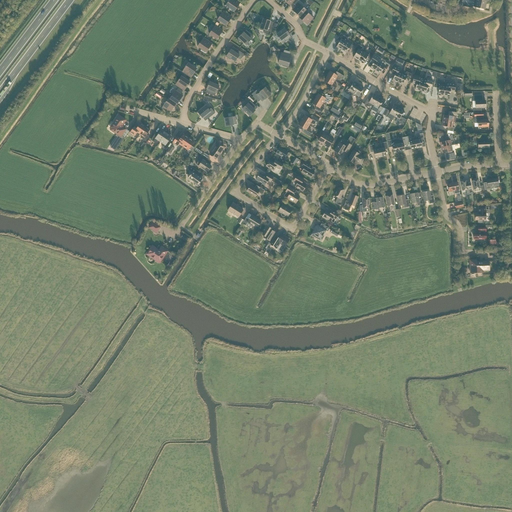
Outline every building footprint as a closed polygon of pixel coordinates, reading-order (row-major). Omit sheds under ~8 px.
[(234,11),(240,3),(236,0),(229,0),(226,6),(230,8),(229,9),(233,12),(234,11)] [(305,11),(306,11),(306,10),(298,3),(292,10),(300,17),(305,11)] [(217,20),(226,26),(232,17),(223,11),(217,20)] [(313,18),(306,11),(305,11),(300,17),(299,18),(307,25),(313,18)] [(262,19),(260,24),(261,23),(261,24),(260,28),(265,30),(264,33),(269,35),(274,23),(268,21),(268,20),(263,19),(262,19)] [(209,28),(212,30),(209,34),(217,40),(223,31),(215,25),(214,27),(212,25),(209,28)] [(279,33),(277,35),(280,39),(283,43),(287,40),(291,37),(289,35),(288,33),(288,32),(285,28),(284,29),(284,28),(279,31),(280,31),(281,32),(279,33)] [(242,42),(246,45),(253,37),(246,30),(242,34),(241,34),(242,35),(238,38),(239,39),(238,39),(242,43),(242,42)] [(341,50),(346,42),(348,38),(341,34),(337,39),(340,41),(336,47),(341,50)] [(203,38),(203,39),(200,37),(198,40),(200,43),(197,47),(202,49),(201,50),(205,53),(206,52),(206,53),(212,44),(203,38)] [(341,50),(346,53),(350,47),(352,49),(356,43),(353,41),(351,45),(346,42),(341,50)] [(357,51),(353,57),(358,60),(363,52),(361,51),(363,47),(358,44),(354,50),(357,51)] [(226,57),(230,60),(231,60),(230,60),(231,59),(235,62),(238,57),(241,59),(244,54),(233,47),(230,52),(229,51),(229,52),(227,56),(227,57),(226,57)] [(289,61),(291,56),(289,55),(283,54),(278,52),(277,54),(276,58),(280,59),(278,64),(283,65),(283,66),(282,66),(287,68),(287,67),(287,66),(288,66),(289,62),(290,62),(289,61)] [(358,60),(363,64),(367,57),(369,59),(373,54),(370,52),(368,55),(363,52),(358,60)] [(380,62),(382,59),(375,55),(371,60),(374,62),(370,68),(375,71),(380,62)] [(375,71),(380,74),(384,68),(386,69),(390,64),(385,61),(383,64),(380,62),(375,71)] [(182,72),(191,78),(197,69),(196,68),(197,67),(193,65),(192,66),(188,63),(182,72)] [(402,74),(398,72),(400,69),(394,66),(391,72),(395,74),(392,80),(397,83),(402,74)] [(335,74),(330,71),(327,76),(335,81),(336,79),(339,80),(341,78),(342,79),(344,76),(336,72),(335,74)] [(402,74),(397,83),(403,85),(406,78),(409,80),(411,74),(406,72),(405,75),(402,74)] [(423,82),(420,81),(421,78),(420,77),(414,75),(412,83),(416,85),(415,90),(420,91),(423,82)] [(175,85),(184,91),(190,82),(181,76),(175,85)] [(334,91),(336,87),(337,86),(334,82),(335,81),(327,76),(324,81),(329,85),(328,87),(327,87),(334,91)] [(433,81),(430,80),(428,79),(427,80),(426,83),(423,82),(420,91),(426,93),(428,86),(431,87),(433,81)] [(439,88),(438,95),(444,96),(445,86),(440,85),(440,81),(437,80),(436,87),(439,88)] [(208,87),(206,92),(215,96),(219,86),(215,84),(215,83),(211,81),(210,81),(211,81),(210,82),(208,86),(207,86),(207,87),(208,87)] [(359,85),(354,82),(350,88),(347,86),(344,92),(348,95),(350,92),(353,94),(359,85)] [(444,96),(449,97),(450,90),(454,90),(455,84),(451,83),(451,87),(445,86),(444,96)] [(360,94),(364,88),(359,85),(353,94),(358,97),(356,100),(359,101),(362,96),(360,94)] [(261,87),(252,94),(258,102),(261,100),(262,101),(271,95),(270,94),(271,93),(271,94),(272,93),(268,89),(267,90),(265,88),(263,89),(261,87)] [(176,104),(177,105),(183,96),(175,91),(169,99),(176,104)] [(323,97),(318,94),(315,99),(323,103),(324,102),(328,103),(329,101),(330,101),(332,97),(325,93),(323,97)] [(379,97),(373,94),(370,100),(367,99),(364,104),(369,107),(371,104),(374,106),(379,97)] [(475,101),(476,108),(474,108),(474,112),(481,112),(481,108),(486,108),(485,101),(482,101),(481,99),(482,99),(482,95),(474,95),(474,101),(475,101)] [(379,97),(374,106),(371,110),(379,114),(383,107),(380,106),(384,100),(379,97)] [(170,112),(176,104),(169,99),(168,98),(162,107),(170,112)] [(321,113),(324,109),(324,108),(322,105),(323,103),(315,99),(312,104),(318,107),(316,110),(316,109),(315,110),(321,113)] [(250,116),(253,112),(253,113),(254,112),(253,112),(255,111),(255,110),(257,108),(250,101),(242,109),(246,112),(245,113),(248,117),(249,116),(248,116),(249,115),(250,116)] [(399,108),(394,105),(390,111),(388,110),(385,116),(393,120),(394,117),(399,108)] [(206,106),(198,112),(201,116),(200,116),(201,116),(205,121),(215,113),(211,108),(209,110),(206,106)] [(401,117),(404,111),(399,108),(394,117),(397,118),(396,121),(403,126),(406,120),(401,117)] [(451,112),(450,116),(444,115),(443,120),(453,122),(455,122),(457,113),(451,112)] [(474,117),(475,122),(478,122),(478,127),(488,127),(488,120),(483,120),(483,116),(483,113),(474,113),(474,117)] [(310,119),(305,115),(302,120),(309,125),(310,123),(314,124),(315,124),(316,122),(317,123),(319,120),(312,115),(310,119)] [(110,147),(115,150),(124,137),(122,135),(125,130),(122,128),(122,125),(125,120),(119,116),(111,127),(111,130),(118,135),(110,147)] [(231,125),(237,124),(236,116),(225,118),(226,126),(231,125)] [(302,120),(298,125),(304,129),(302,131),(309,136),(311,133),(309,132),(311,130),(308,127),(309,125),(302,120)] [(454,127),(452,127),(453,122),(443,120),(442,126),(448,127),(448,131),(454,131),(454,127)] [(145,126),(140,123),(136,129),(133,127),(129,133),(134,136),(137,132),(140,134),(145,126)] [(147,134),(150,129),(145,126),(140,134),(142,136),(141,138),(145,141),(149,136),(147,134)] [(166,133),(161,130),(158,134),(156,133),(151,140),(155,143),(158,140),(160,142),(166,133)] [(168,141),(171,137),(166,133),(160,142),(163,143),(162,146),(166,149),(171,143),(168,141)] [(328,136),(323,133),(318,141),(323,144),(328,136)] [(425,147),(424,140),(422,133),(417,135),(418,139),(415,140),(417,149),(422,147),(425,147)] [(177,136),(176,137),(173,142),(178,146),(179,144),(183,146),(189,138),(183,134),(180,138),(177,136)] [(451,145),(450,140),(453,139),(452,135),(445,137),(446,141),(440,142),(441,148),(451,145)] [(323,144),(329,148),(334,139),(328,136),(323,144)] [(411,149),(411,150),(417,149),(415,140),(412,140),(411,136),(405,137),(408,150),(411,149)] [(405,137),(402,138),(402,139),(400,140),(396,139),(399,152),(405,151),(408,150),(405,137)] [(478,149),(489,148),(489,141),(483,141),(482,137),(473,138),(473,144),(478,144),(478,149)] [(190,147),(194,142),(189,138),(183,146),(187,149),(185,151),(190,154),(194,149),(190,147)] [(388,148),(392,147),(394,153),(399,152),(396,139),(393,140),(387,141),(388,148)] [(348,152),(351,145),(346,142),(344,146),(340,143),(334,151),(341,155),(345,150),(348,152)] [(381,157),(386,156),(385,150),(388,149),(386,142),(381,143),(382,148),(379,148),(381,157)] [(216,159),(224,148),(218,143),(210,155),(216,159)] [(375,158),(381,157),(379,148),(376,149),(375,144),(369,146),(371,153),(374,152),(375,158)] [(447,159),(455,158),(454,153),(452,154),(452,151),(453,151),(451,145),(441,148),(442,153),(446,152),(447,155),(446,155),(447,159)] [(209,156),(203,152),(203,153),(196,147),(194,150),(201,155),(207,159),(209,156)] [(289,156),(290,154),(288,153),(279,147),(276,153),(281,156),(280,158),(283,160),(286,155),(289,156)] [(361,164),(364,158),(359,155),(359,154),(361,152),(355,148),(347,159),(354,163),(355,161),(361,164)] [(198,160),(198,161),(196,164),(207,172),(211,166),(205,162),(207,159),(201,155),(198,160)] [(276,164),(273,162),(269,160),(266,166),(273,171),(276,167),(280,169),(283,165),(278,162),(276,164)] [(311,178),(314,172),(309,169),(311,166),(304,162),(302,167),(304,168),(301,172),(311,178)] [(198,185),(202,178),(197,175),(199,172),(191,166),(188,169),(192,172),(188,178),(198,185)] [(271,182),(274,177),(268,174),(266,177),(260,173),(256,179),(265,185),(268,181),(271,182)] [(303,191),(306,185),(302,183),(300,182),(302,179),(296,176),(294,181),(297,183),(295,186),(303,191)] [(484,190),(490,189),(497,188),(498,187),(498,186),(499,185),(498,178),(486,180),(487,182),(483,183),(484,190)] [(483,186),(480,186),(478,179),(472,181),(474,192),(480,191),(481,194),(484,194),(483,186)] [(467,194),(472,193),(472,190),(471,187),(468,187),(467,180),(460,182),(462,190),(466,190),(467,194)] [(460,196),(458,182),(447,184),(448,192),(454,190),(455,194),(457,193),(458,197),(460,196)] [(262,194),(265,190),(258,186),(257,189),(250,185),(247,191),(256,197),(258,192),(262,194)] [(285,197),(287,198),(296,203),(299,197),(293,193),(295,190),(289,186),(286,192),(284,195),(285,197)] [(341,197),(344,191),(338,188),(334,196),(337,197),(335,202),(340,205),(344,199),(341,197)] [(429,204),(434,203),(433,195),(430,196),(429,191),(422,192),(424,201),(429,200),(429,204)] [(423,204),(421,197),(418,198),(417,193),(411,194),(412,203),(417,202),(417,206),(423,204)] [(355,206),(358,197),(352,195),(349,202),(346,201),(343,209),(349,211),(351,205),(355,206)] [(393,208),(395,208),(393,195),(386,196),(388,206),(392,205),(393,208)] [(404,208),(409,207),(408,199),(405,200),(404,195),(397,196),(399,205),(404,204),(404,208)] [(372,209),(378,209),(378,208),(384,207),(383,197),(376,198),(377,202),(372,202),(372,209)] [(278,211),(282,213),(281,215),(281,216),(283,217),(284,216),(285,215),(288,217),(292,210),(282,205),(284,202),(278,198),(275,202),(281,206),(278,211)] [(369,212),(369,208),(369,199),(363,198),(363,206),(360,206),(360,212),(369,212)] [(243,210),(232,203),(228,211),(238,217),(243,210)] [(478,207),(478,210),(478,213),(475,213),(475,220),(478,220),(478,223),(479,223),(480,223),(481,223),(482,223),(482,220),(486,220),(486,213),(488,213),(488,214),(488,213),(489,213),(489,212),(489,211),(488,210),(488,209),(488,210),(486,210),(486,207),(478,207)] [(322,217),(331,222),(331,221),(333,223),(335,220),(336,220),(339,215),(333,211),(332,214),(330,213),(325,211),(322,217)] [(257,228),(261,221),(252,215),(249,220),(246,218),(242,223),(245,225),(248,222),(257,228)] [(149,228),(156,233),(160,227),(153,222),(149,228)] [(327,231),(329,228),(322,224),(320,227),(317,225),(312,234),(318,237),(318,238),(321,240),(323,236),(323,235),(326,230),(327,231)] [(270,241),(274,234),(271,232),(272,229),(266,225),(260,234),(267,238),(266,239),(270,241)] [(478,231),(478,233),(473,233),(473,239),(486,239),(486,233),(485,233),(485,231),(486,231),(486,227),(478,227),(478,231)] [(275,237),(271,243),(277,247),(277,248),(282,251),(285,246),(289,240),(281,235),(278,239),(275,237)] [(158,262),(160,262),(167,251),(161,247),(159,251),(153,247),(152,247),(147,254),(158,262)] [(470,260),(470,273),(481,272),(481,271),(489,270),(489,261),(476,261),(476,260),(470,260)]
